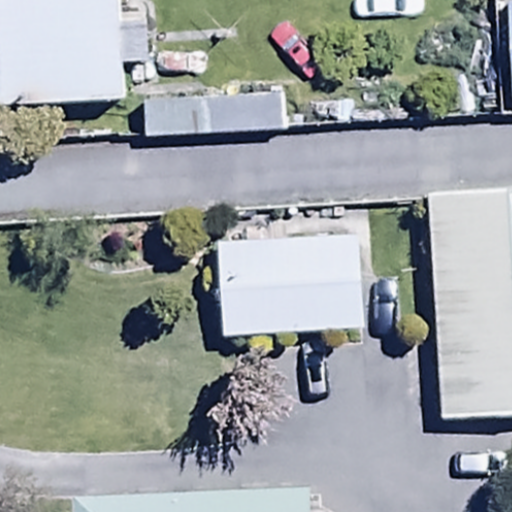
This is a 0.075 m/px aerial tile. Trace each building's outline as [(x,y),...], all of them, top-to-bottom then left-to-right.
[(0,0),(0,113),(122,108),(117,0),(0,0)] [(141,104),(143,144),(280,139),(279,100),(141,104)] [(511,193),(427,197),(437,429),(511,425),(511,193)] [(360,243),(217,250),(222,342),(365,335),(360,243)] [(313,511),(314,494),(76,494),(76,511),(313,511)]
